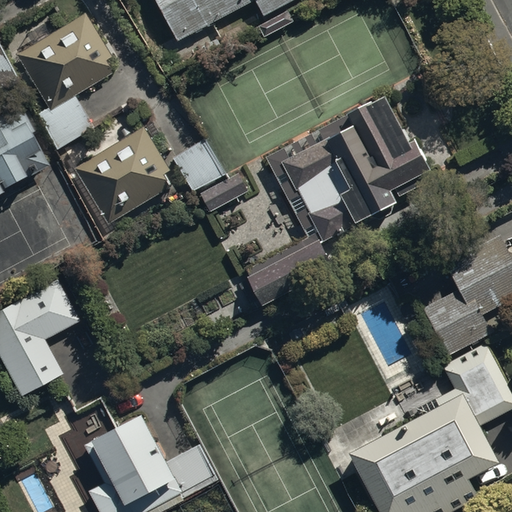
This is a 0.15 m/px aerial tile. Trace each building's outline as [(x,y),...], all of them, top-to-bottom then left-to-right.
[(156,0),(177,40),(255,0),(263,15),(291,0),(156,0)] [(83,11),(14,52),(48,108),(36,116),(55,148),(92,125),(74,94),(117,68),(83,11)] [(289,12),(260,26),(265,37),(294,22),(289,12)] [(0,49),(0,94),(19,85),(0,49)] [(285,145),(266,155),(307,236),(245,267),(263,302),(334,265),(322,241),(361,221),(359,216),(394,198),(390,189),(429,169),(414,138),(408,141),(382,90),(346,109),(347,112),(319,127),(324,137),(316,141),(311,133),(304,136),(308,145),(303,148),(298,139),(292,142),(296,150),(290,154),(285,145)] [(0,187),(50,162),(19,104),(0,114),(0,187)] [(144,123),(74,165),(108,222),(178,179),(144,123)] [(204,139),(173,157),(191,189),(222,172),(204,139)] [(238,171),(200,192),(210,210),(248,188),(238,171)] [(459,289),(423,307),(447,353),(493,330),(483,311),(511,296),(511,249),(508,252),(499,234),(446,261),(459,289)] [(76,318),(54,278),(0,307),(0,357),(20,393),(61,370),(43,337),(76,318)] [(439,403),(349,449),(380,511),(445,511),(478,495),(467,475),(499,459),(481,423),(511,407),(511,396),(485,342),(443,364),(455,388),(436,398),(439,403)] [(141,410),(91,436),(111,476),(89,488),(101,511),(156,511),(219,480),(199,441),(166,458),(141,410)]
